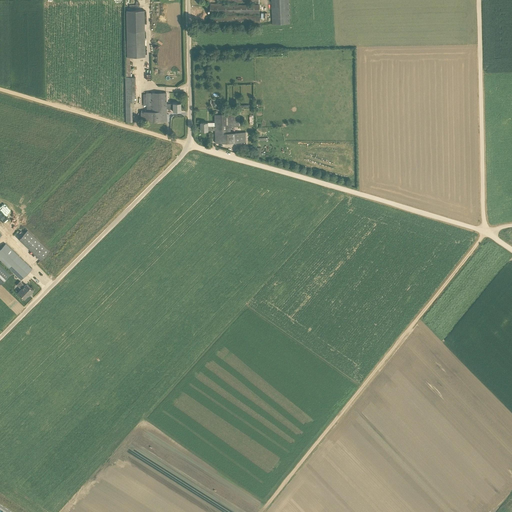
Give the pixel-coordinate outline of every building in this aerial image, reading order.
[(288,0),(271,0),(272,24),(290,23),(288,0)] [(259,5),(225,5),(225,4),(210,4),(210,14),(260,13),(259,5)] [(145,31),(144,10),(126,11),(127,31),(127,57),(145,56),(145,31)] [(260,15),(210,16),(210,24),(210,25),(260,24),(260,23),(260,15)] [(135,77),(125,77),(126,116),(126,122),(132,122),(132,116),(132,106),(134,106),(134,102),(135,102),(135,77)] [(166,92),(146,93),(146,111),(141,112),(141,122),(167,121),(166,109),(173,109),(173,112),(181,111),(180,103),(166,104),(166,92)] [(231,127),(235,127),(235,126),(234,114),(230,114),(215,114),(215,126),(208,126),(208,123),(201,123),(201,131),(215,130),(216,143),(246,142),(246,132),(231,133),(231,127)] [(17,239),(40,260),(49,250),(26,229),(17,239)] [(6,243),(0,249),(0,259),(11,270),(21,280),(32,269),(28,265),(6,243)] [(0,266),(0,283),(1,284),(9,275),(5,271),(0,266)] [(26,284),(25,286),(20,281),(16,285),(21,289),(18,293),(24,298),(29,293),(29,294),(33,290),(26,284)]
